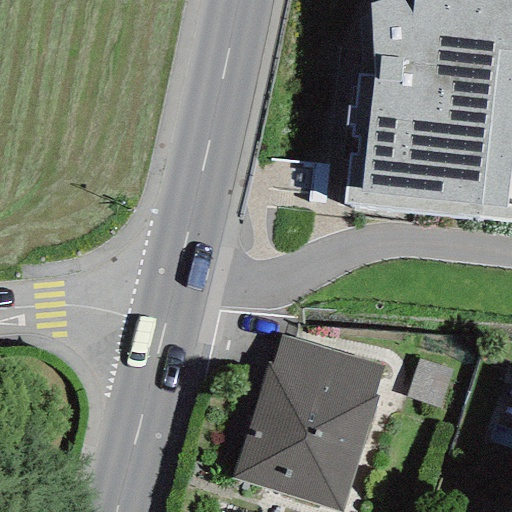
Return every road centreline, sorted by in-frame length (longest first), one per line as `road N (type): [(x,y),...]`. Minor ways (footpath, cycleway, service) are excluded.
road 1 (secondary): [(236,0),(167,314)]
road 2 (secondary): [(167,314),(113,511)]
road 3 (residential): [(167,314),(0,312)]
